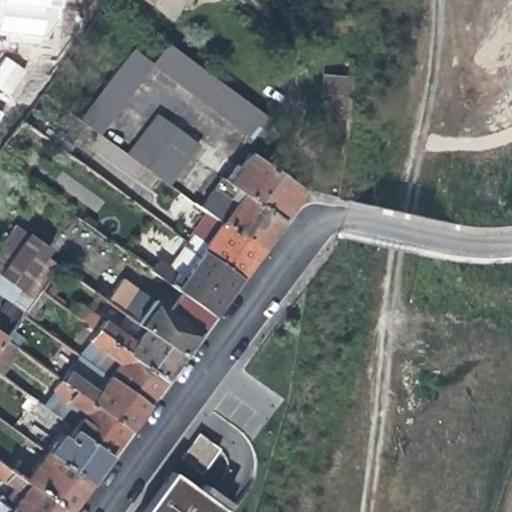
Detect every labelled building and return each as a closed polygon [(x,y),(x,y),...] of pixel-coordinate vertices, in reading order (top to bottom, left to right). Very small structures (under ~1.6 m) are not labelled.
[(0,0),(0,52),(45,58),(61,38),(64,0),(0,0)] [(142,0),(172,22),(188,0),(142,0)] [(348,24),(349,5),(332,5),(332,24),(348,24)] [(164,42),(149,62),(248,135),(245,139),(256,147),(271,125),(266,117),(164,42)] [(98,132),(149,62),(129,47),(77,117),(98,132)] [(348,118),(348,96),(327,96),(327,117),(348,118)] [(126,153),(167,183),(197,143),(157,113),(126,153)] [(115,164),(123,149),(99,136),(90,151),(115,164)] [(198,206),(209,214),(222,223),(258,250),(285,214),(302,191),(307,191),(293,166),(286,180),(251,153),(230,182),(221,176),(198,206)] [(209,214),(193,236),(205,245),(222,223),(209,214)] [(248,265),(258,250),(222,223),(205,245),(201,252),(237,279),(248,265)] [(24,233),(0,266),(0,277),(21,291),(49,251),(24,233)] [(205,245),(193,236),(187,242),(185,246),(198,256),(201,252),(205,245)] [(151,271),(190,299),(212,314),(225,295),(237,279),(201,252),(198,256),(185,246),(176,258),(190,268),(182,278),(168,269),(157,262),(151,271)] [(176,258),(168,269),(182,278),(190,268),(176,258)] [(106,300),(143,327),(181,355),(199,331),(212,314),(190,299),(176,319),(138,290),(122,278),(106,300)] [(80,320),(94,330),(162,382),(170,370),(176,363),(181,355),(143,327),(132,341),(89,309),(80,320)] [(86,341),(87,342),(116,364),(106,376),(145,405),(153,394),(162,382),(94,330),(86,341)] [(0,374),(18,351),(4,340),(0,345),(0,374)] [(87,342),(77,355),(106,376),(116,364),(87,342)] [(64,372),(66,372),(94,393),(106,376),(77,355),(64,372)] [(66,372),(59,381),(126,430),(135,418),(145,405),(106,376),(94,393),(66,372)] [(82,414),(72,429),(108,455),(115,446),(126,430),(59,381),(51,391),(82,414)] [(53,414),(35,401),(27,412),(45,424),(53,414)] [(57,435),(46,450),(89,481),(99,468),(108,455),(72,429),(63,440),(57,435)] [(196,434),(178,459),(199,474),(218,449),(196,434)] [(0,445),(0,461),(7,467),(14,455),(0,445)] [(46,450),(24,479),(67,511),(79,495),(89,481),(46,450)] [(0,461),(0,479),(19,494),(9,508),(14,511),(66,511),(67,511),(24,479),(7,467),(0,461)] [(224,511),(222,510),(222,509),(221,508),(226,502),(216,495),(202,485),(198,491),(169,471),(139,511),(224,511)] [(0,511),(14,511),(9,508),(0,501),(0,511)]
